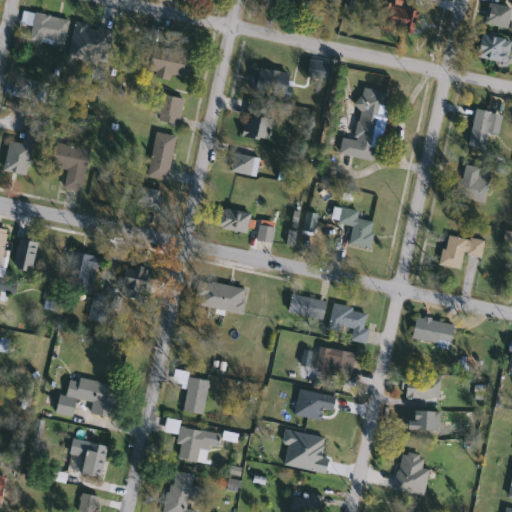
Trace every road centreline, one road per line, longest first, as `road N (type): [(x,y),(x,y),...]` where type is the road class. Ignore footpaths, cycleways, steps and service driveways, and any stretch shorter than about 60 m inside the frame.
road 1 (residential): [(461,0),(351,511)]
road 2 (residential): [(0,203),(511,313)]
road 3 (residential): [(126,511),(235,0)]
road 4 (residential): [(511,88),(112,0)]
